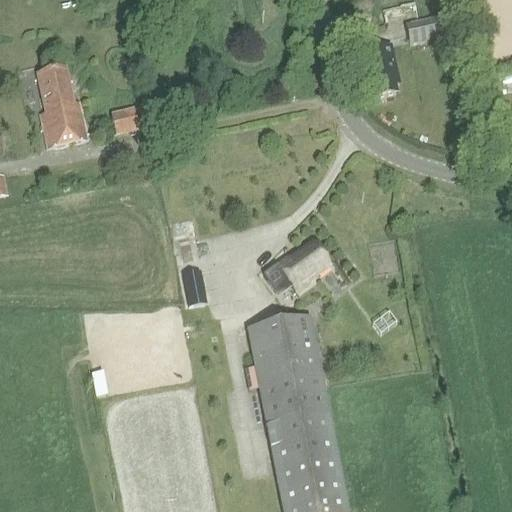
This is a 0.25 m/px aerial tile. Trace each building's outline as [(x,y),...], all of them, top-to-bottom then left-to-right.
[(409,48),(456,37),(451,16),(404,27),(409,48)] [(394,87),(399,86),(391,48),(363,55),(371,92),(376,91),(378,100),(396,96),(394,87)] [(47,151),(85,143),(78,106),(72,107),(65,72),(37,78),(45,117),(40,119),(47,151)] [(159,129),(154,107),(110,116),(115,139),(159,129)] [(307,285),(329,268),(313,246),(290,263),(288,261),(277,270),(296,295),(308,286),(307,285)] [(182,277),(188,310),(206,306),(200,274),(182,277)] [(347,511),(310,320),(246,333),(280,511),(347,511)]
